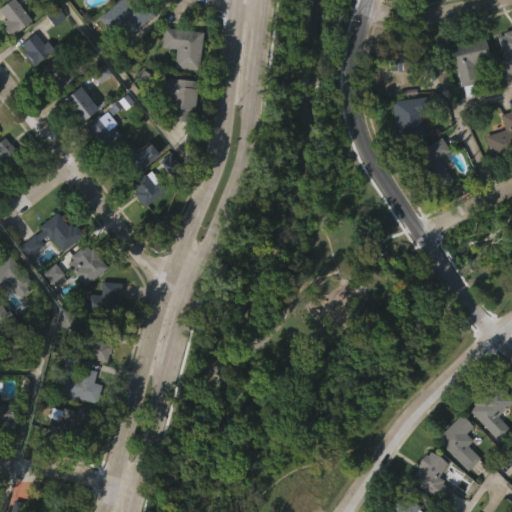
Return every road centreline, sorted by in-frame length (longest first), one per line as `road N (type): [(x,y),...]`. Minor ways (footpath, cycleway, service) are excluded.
road 1 (secondary): [(232,0),(215,149),(158,304),(99,511)]
road 2 (residential): [(0,76),(187,311)]
road 3 (residential): [(343,511),(421,407),(511,320)]
road 4 (secondary): [(187,311),(231,200),(253,79)]
road 5 (residential): [(398,200),(360,126),(354,71),(369,0)]
road 6 (residential): [(398,200),(461,297),(511,351)]
road 7 (residential): [(0,466),(139,490)]
road 8 (residential): [(367,8),(405,16),(496,0)]
